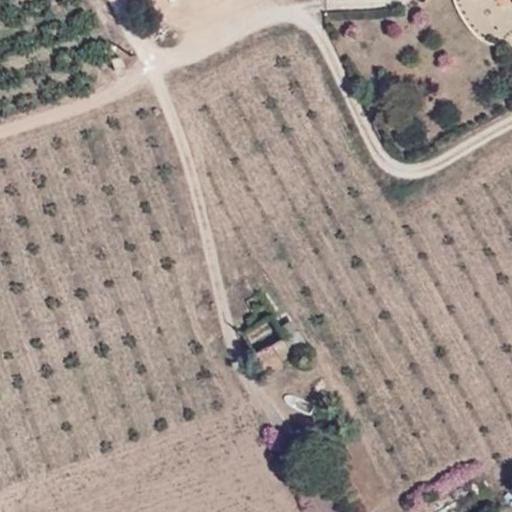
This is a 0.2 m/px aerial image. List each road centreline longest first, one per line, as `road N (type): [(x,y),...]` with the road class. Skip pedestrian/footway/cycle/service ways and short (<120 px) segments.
road 1 (track): [(511,123),(433,168),(405,168),(382,153),(320,27),(293,10),(201,57),(170,60),(141,41),(120,0)]
road 2 (track): [(141,41),(192,176),(242,372),(329,511)]
